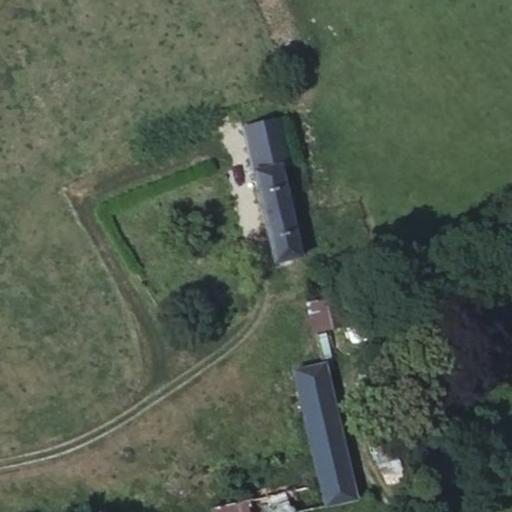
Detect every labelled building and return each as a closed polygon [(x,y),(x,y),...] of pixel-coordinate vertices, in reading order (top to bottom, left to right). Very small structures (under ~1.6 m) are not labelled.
[(250,162),(223,169),(252,271),(279,263),(250,162)] [(316,318),(310,320),(291,325),(299,363),(326,356),(316,318)] [(315,429),(303,379),(274,388),(286,436),(315,429)] [(293,464),(321,456),(315,429),(286,436),(293,464)] [(190,511),(334,511),(321,456),(293,464),(295,471),(299,486),(190,511)] [(123,511),(190,511),(299,486),(295,471),(123,511)]
